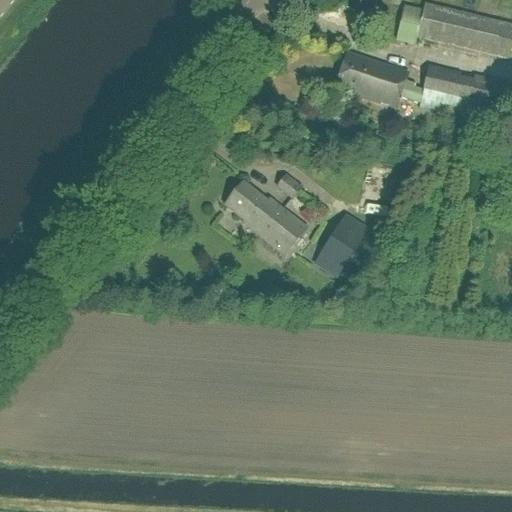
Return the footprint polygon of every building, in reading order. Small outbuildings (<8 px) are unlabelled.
[(511,41),(511,26),(424,5),(423,12),(403,8),(395,42),(414,47),(416,39),(507,61),(511,41)] [(407,76),(348,56),(337,86),(355,92),(353,96),(395,111),(407,76)] [(461,74),(428,66),(422,92),(413,89),(414,85),(406,84),(400,100),(419,107),(418,114),(422,114),(504,134),(511,101),(511,87),(474,77),(473,81),(460,78),(461,74)] [(301,190),(285,178),(276,189),(293,202),(301,190)] [(267,205),(243,186),(225,209),(243,223),(242,225),(283,258),(305,229),(270,201),(267,205)] [(367,231),(345,217),(315,265),(337,279),(352,255),(362,261),(373,243),(363,237),(367,231)]
